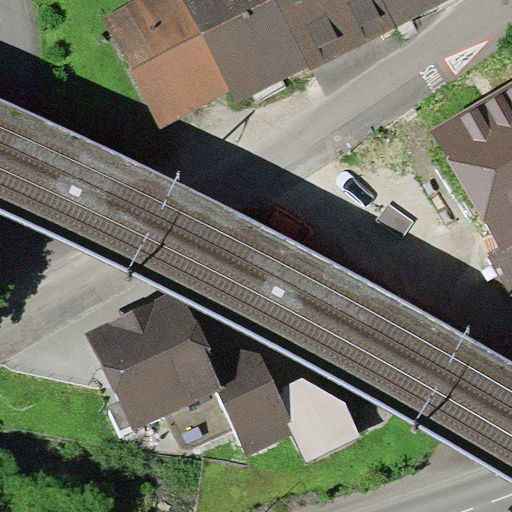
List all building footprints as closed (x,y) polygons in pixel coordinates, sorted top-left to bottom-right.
[(238,101),(308,64),(273,0),(136,0),(102,18),(160,128),(232,90),(238,101)] [(273,0),(308,64),(312,71),(398,25),(384,0),(273,0)] [(384,0),(398,25),(444,0),(384,0)] [(511,81),(430,129),(499,246),(486,254),(510,295),(511,293),(511,81)] [(217,392),(227,386),(217,358),(194,311),(165,295),(87,332),(122,400),(109,407),(120,431),(133,424),(136,428),(166,415),(185,453),(235,428),(217,392)] [(241,348),(217,358),(227,386),(217,392),(235,428),(249,457),(295,435),(289,424),(293,422),(280,394),(260,352),(241,348)] [(347,403),(304,378),(283,387),(285,391),(280,394),(293,422),(289,424),(295,435),(307,463),(362,437),(347,403)]
